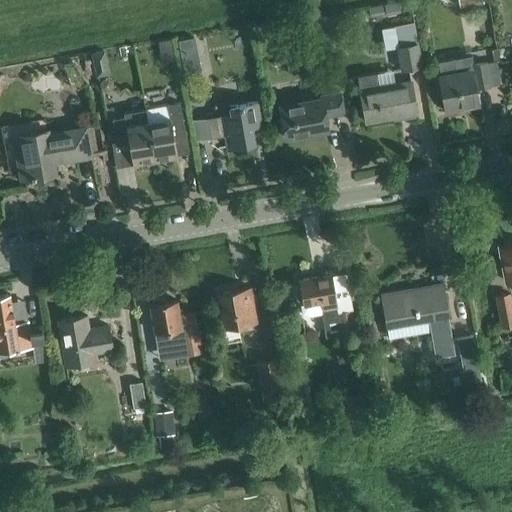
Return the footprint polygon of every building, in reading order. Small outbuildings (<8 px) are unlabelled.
[(399,1),(370,6),(371,14),(386,11),(386,14),(401,12),(399,1)] [(321,39),(312,41),(314,53),(335,49),(329,14),(318,16),(321,39)] [(421,65),(417,42),(414,22),(394,26),(401,68),(421,65)] [(194,35),(177,38),(179,50),(196,47),(194,35)] [(105,50),(93,53),(98,75),(110,73),(105,50)] [(490,85),(486,66),(485,61),(473,63),(474,70),(455,73),(453,58),(439,61),(447,108),(477,103),(473,85),(477,84),(478,88),(490,85)] [(417,113),(414,94),(411,79),(379,85),(377,71),(361,74),(364,88),(360,88),(365,118),(388,114),(389,118),(417,113)] [(326,116),(344,112),(340,92),(321,95),(322,99),(280,106),(285,137),(329,130),(326,116)] [(252,126),(262,124),(258,101),(230,106),(232,113),(208,117),(211,137),(225,135),(227,148),(255,143),(252,126)] [(177,156),(173,132),(185,130),(181,107),(169,109),(168,104),(147,108),(149,122),(156,160),(177,156)] [(156,160),(149,122),(147,108),(125,112),(126,116),(113,119),(117,142),(129,140),(133,164),(156,160)] [(52,155),(75,151),(76,156),(75,156),(75,157),(90,154),(85,127),(49,134),(48,130),(15,136),(23,179),(56,173),(52,155)] [(511,238),(505,240),(503,244),(501,244),(507,282),(511,280),(511,238)] [(337,307),(331,273),(300,279),(304,304),(301,305),(302,313),(306,316),(323,313),(323,310),(337,307)] [(386,326),(428,318),(435,356),(454,352),(448,317),(449,317),(444,283),(381,294),(386,326)] [(256,320),(250,287),(218,292),(224,326),(256,320)] [(30,331),(28,319),(27,319),(27,321),(15,323),(10,293),(0,295),(0,351),(19,348),(19,349),(33,347),(32,340),(43,338),(42,329),(30,331)] [(511,300),(511,293),(496,296),(501,326),(511,324),(511,300)] [(202,351),(195,311),(179,314),(177,300),(166,301),(163,298),(154,299),(152,304),(150,304),(158,348),(183,343),(185,354),(202,351)] [(355,329),(352,309),(337,311),(340,331),(355,329)] [(113,349),(108,325),(97,327),(99,337),(91,338),(87,315),(58,320),(65,365),(95,361),(93,353),(113,349)] [(472,335),(457,338),(465,381),(470,380),(473,394),(485,392),(482,378),(480,379),(472,335)] [(275,358),(255,361),(262,401),(281,397),(275,358)] [(146,405),(141,381),(129,383),(134,408),(146,405)] [(364,396),(343,398),(344,418),(366,416),(364,396)] [(205,400),(197,409),(207,419),(215,410),(205,400)] [(174,433),(171,411),(154,413),(157,435),(174,433)]
